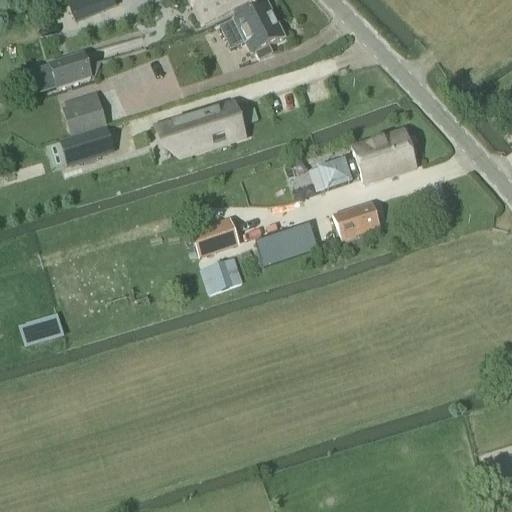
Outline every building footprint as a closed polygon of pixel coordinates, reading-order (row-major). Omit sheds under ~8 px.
[(75,23),(114,8),(111,0),(84,0),(68,6),(75,23)] [(185,0),(199,28),(252,0),(185,0)] [(283,41),(265,5),(217,30),(229,53),(243,46),(250,58),(255,55),(259,63),(272,56),(268,49),(283,41)] [(91,82),(83,55),(48,66),(55,92),(91,82)] [(60,106),(70,138),(104,127),(94,96),(60,106)] [(170,128),(178,154),(210,145),(209,140),(223,136),(225,144),(242,139),(233,111),(218,116),(216,110),(197,116),(198,119),(170,128)] [(73,140),(80,163),(112,153),(105,131),(73,140)] [(357,172),(362,189),(414,172),(402,133),(349,149),(350,151),(341,154),(348,175),(357,172)] [(332,218),(340,243),(379,231),(370,205),(332,218)] [(190,239),(197,258),(232,246),(225,226),(190,239)] [(263,269),(317,251),(309,226),(254,244),(263,269)] [(199,273),(207,297),(239,286),(231,262),(199,273)] [(18,329),(24,350),(63,338),(57,318),(18,329)]
